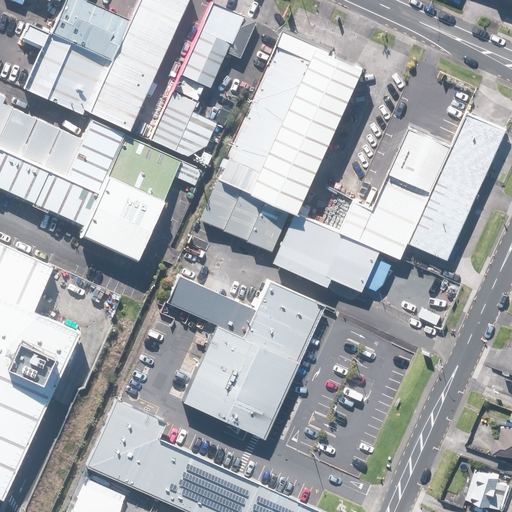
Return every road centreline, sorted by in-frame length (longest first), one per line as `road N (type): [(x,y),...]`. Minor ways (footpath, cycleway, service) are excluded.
road 1 (tertiary): [(393,511),(511,246)]
road 2 (tertiary): [(362,0),(511,65)]
